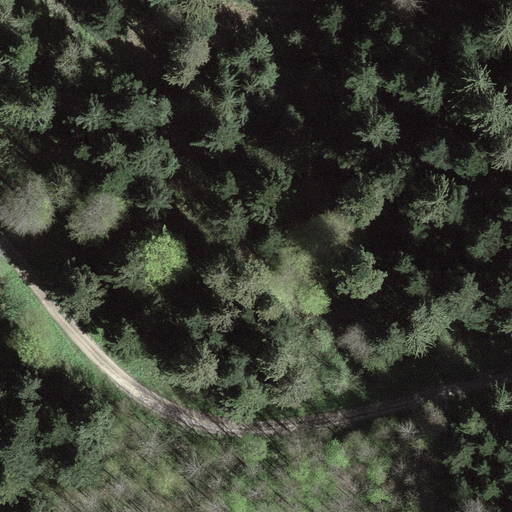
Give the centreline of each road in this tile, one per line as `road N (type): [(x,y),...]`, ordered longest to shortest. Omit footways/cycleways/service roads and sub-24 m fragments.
road 1 (track): [(511,378),(288,428),(197,422),(115,373),(0,251)]
road 2 (track): [(22,0),(63,113),(2,255)]
